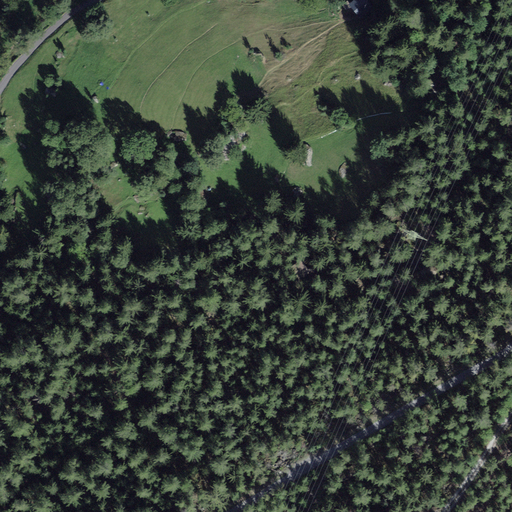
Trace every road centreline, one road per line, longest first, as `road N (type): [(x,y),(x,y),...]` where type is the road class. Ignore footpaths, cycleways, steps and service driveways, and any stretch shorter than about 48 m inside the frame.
road 1 (unclassified): [(511,351),(240,511)]
road 2 (unclassified): [(0,86),(48,30),(89,0)]
